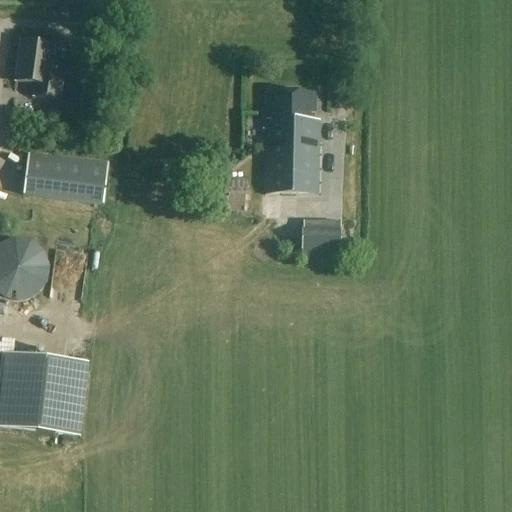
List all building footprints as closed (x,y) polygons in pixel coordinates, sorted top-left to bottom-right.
[(61,102),(64,78),(53,77),(56,48),(21,44),(17,83),(36,85),(35,99),(61,102)] [(312,104),(313,76),(270,76),(269,103),(264,103),(264,123),(263,195),(315,195),(316,104),(312,104)] [(237,99),(236,110),(253,111),(254,100),(237,99)] [(126,133),(125,117),(104,118),(105,135),(126,133)] [(207,120),(207,151),(224,151),(224,120),(207,120)] [(104,136),(104,158),(122,158),(122,136),(104,136)] [(103,210),(108,166),(28,157),(23,201),(103,210)] [(244,214),(246,184),(206,181),(204,211),(244,214)] [(340,263),(341,224),(301,224),(301,263),(340,263)] [(42,289),(44,278),(43,267),(37,258),(28,252),(18,249),(7,251),(0,255),(0,298),(5,302),(15,304),(26,303),(35,297),(42,289)] [(0,428),(78,438),(87,366),(2,356),(0,376),(0,428)]
